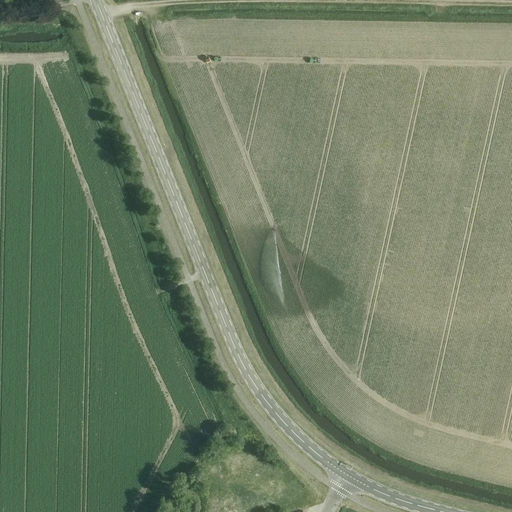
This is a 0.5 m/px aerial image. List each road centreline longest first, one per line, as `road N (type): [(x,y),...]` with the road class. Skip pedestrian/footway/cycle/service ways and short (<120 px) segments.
road 1 (secondary): [(348,476),(269,410),(240,365),(95,0)]
road 2 (track): [(101,15),(126,6),(511,9)]
